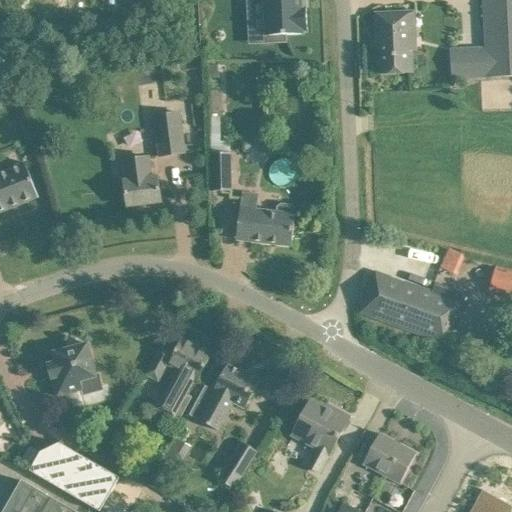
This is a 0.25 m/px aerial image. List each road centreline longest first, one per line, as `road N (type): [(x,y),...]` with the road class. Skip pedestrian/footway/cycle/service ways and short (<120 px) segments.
road 1 (unclassified): [(0,302),(107,266),(150,265),(221,282),(330,338)]
road 2 (unclassified): [(341,0),(351,274),(330,338)]
road 3 (unclassified): [(511,443),(330,338)]
